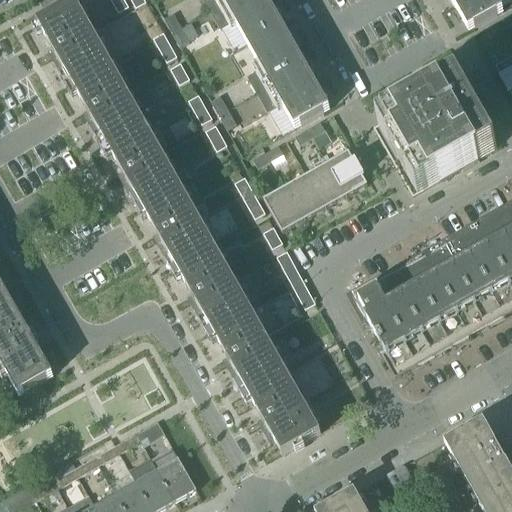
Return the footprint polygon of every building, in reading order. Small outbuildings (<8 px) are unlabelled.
[(141,0),(135,0),(130,3),(135,12),(145,6),(141,0)] [(201,0),(220,33),(234,25),(260,72),(246,80),(267,116),(281,108),(283,112),(289,122),(294,118),(301,129),(323,116),(317,105),(322,102),(264,0),(201,0)] [(449,0),(468,33),(474,30),(474,31),(497,18),(502,15),(493,0),(449,0)] [(123,2),(113,7),(118,17),(128,11),(123,2)] [(204,322),(226,361),(222,363),(235,386),(239,384),(253,409),(260,422),(256,424),(269,448),(273,445),(282,460),(320,438),(305,411),(226,271),(221,263),(75,5),(38,26),(36,27),(51,54),(47,56),(60,79),(64,77),(86,115),(82,117),(95,140),(99,138),(121,177),(117,179),(130,202),(134,200),(156,238),(152,240),(165,263),(169,261),(191,299),(187,301),(199,325),(204,322)] [(164,23),(172,37),(181,32),(173,18),(164,23)] [(511,23),(509,19),(497,26),(502,34),(511,28),(511,23)] [(502,34),(497,26),(484,33),(489,41),(502,34)] [(181,32),(172,37),(180,51),(189,46),(181,32)] [(163,37),(153,43),(157,51),(167,45),(163,37)] [(167,45),(157,51),(162,59),(172,53),(167,45)] [(172,53),(162,59),(166,67),(176,61),(172,53)] [(511,62),(495,72),(500,81),(498,82),(507,98),(509,97),(511,101),(511,62)] [(180,68),(170,74),(174,82),(184,76),(180,68)] [(184,76),(174,82),(179,90),(189,84),(184,76)] [(457,83),(438,94),(373,131),(412,200),(496,152),(457,83)] [(198,100),(187,105),(192,113),(202,108),(198,100)] [(219,100),(210,105),(218,119),(227,114),(219,100)] [(202,108),(192,113),(197,121),(207,115),(202,108)] [(227,114),(218,119),(226,134),(227,133),(236,129),(227,114)] [(207,115),(197,121),(201,129),(211,123),(207,115)] [(319,127),(307,134),(311,142),(324,135),(319,127)] [(215,130),(205,136),(210,146),(221,140),(215,130)] [(311,142),(307,134),(294,141),(299,149),(311,142)] [(221,140),(210,146),(216,156),(226,150),(221,140)] [(278,150),(265,157),(270,165),(282,158),(278,150)] [(348,155),(326,167),(345,201),(366,189),(362,180),(363,179),(355,163),(353,164),(348,155)] [(270,165),(265,157),(253,164),(257,173),(270,165)] [(326,167),(305,179),(324,213),(345,201),(326,167)] [(305,179),(284,191),(303,225),(324,213),(305,179)] [(244,182),(234,188),(239,197),(249,191),(244,182)] [(249,191),(239,197),(244,206),(254,200),(249,191)] [(303,225),(284,191),(263,203),(282,237),(303,225)] [(254,200),(244,206),(249,215),(259,209),(254,200)] [(394,382),(511,314),(511,203),(353,294),(353,295),(349,297),(363,322),(365,321),(366,323),(385,356),(381,359),(389,373),(394,382)] [(259,209),(249,215),(254,224),(264,218),(259,209)] [(273,232),(262,237),(267,245),(277,240),(273,232)] [(277,240),(267,245),(272,254),(282,248),(277,240)] [(286,256),(276,261),(281,270),(291,265),(286,256)] [(291,265),(281,270),(286,279),(296,273),(291,265)] [(296,273),(286,279),(290,288),(300,282),(296,273)] [(300,282),(290,288),(295,296),(305,291),(300,282)] [(0,377),(4,375),(18,399),(24,396),(47,384),(47,383),(52,380),(31,343),(32,343),(6,297),(0,287),(0,377)] [(305,291),(295,296),(300,305),(310,299),(305,291)] [(310,299),(300,305),(304,314),(315,308),(310,299)] [(511,511),(511,476),(503,460),(507,458),(501,448),(497,450),(482,424),(443,446),(481,511),(511,511)] [(138,437),(135,439),(139,447),(141,446),(143,451),(164,440),(164,439),(162,434),(157,426),(138,437)] [(118,448),(114,450),(119,458),(139,447),(135,439),(132,440),(118,448)] [(114,450),(93,462),(98,471),(119,458),(114,450)] [(151,466),(156,475),(174,507),(194,495),(195,496),(196,495),(178,463),(173,454),(172,454),(151,466)] [(93,462),(72,474),(77,482),(98,471),(93,462)] [(150,463),(128,475),(135,487),(149,511),(164,511),(174,507),(156,475),(151,466),(150,463)] [(404,470),(403,470),(402,470),(401,470),(386,479),(385,479),(385,480),(385,481),(385,482),(391,493),(392,493),(392,494),(393,494),(394,494),(395,493),(410,485),(411,485),(411,484),(411,483),(411,482),(405,471),(404,470)] [(72,474),(51,486),(56,494),(77,482),(72,474)] [(48,488),(30,498),(35,506),(56,494),(51,486),(48,488)] [(149,511),(135,487),(114,499),(121,511),(149,511)] [(361,511),(354,497),(327,511),(361,511)] [(30,498),(10,510),(11,511),(24,511),(35,506),(30,498)] [(121,511),(114,499),(93,511),(94,511),(121,511)]
